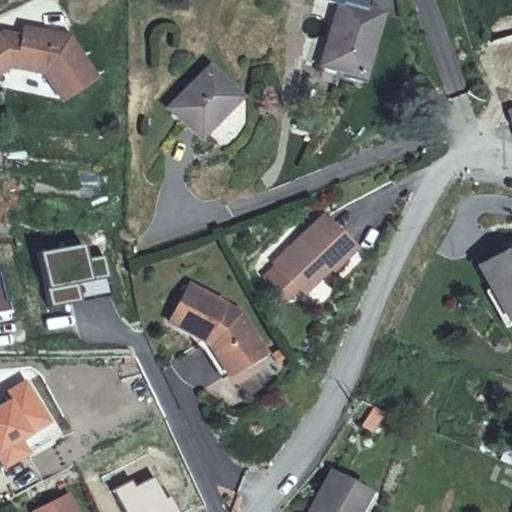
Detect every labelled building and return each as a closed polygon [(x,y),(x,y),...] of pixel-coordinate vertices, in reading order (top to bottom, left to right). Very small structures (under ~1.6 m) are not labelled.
[(357,3),(345,0),(338,0),(324,59),(364,69),(368,52),(366,51),(376,7),(357,3)] [(32,36),(34,27),(22,25),(21,34),(32,36)] [(67,34),(34,27),(32,36),(21,34),(1,29),(0,29),(0,68),(7,63),(41,70),(53,89),(58,96),(93,73),(67,34)] [(205,66),(165,107),(196,136),(236,96),(205,66)] [(351,244),(319,212),(270,261),(272,263),(293,284),(299,290),(315,276),(314,269),(322,262),(328,267),(351,244)] [(497,317),(511,307),(511,279),(509,275),(511,272),(511,255),(501,240),(463,266),(497,317)] [(293,284),(272,263),(261,275),(276,301),(293,284)] [(236,312),(185,284),(164,320),(197,340),(200,336),(223,373),(260,350),(236,312)] [(0,401),(0,454),(4,461),(27,448),(20,434),(29,428),(22,418),(43,406),(26,377),(4,389),(8,396),(0,401)] [(22,418),(29,428),(49,417),(43,406),(22,418)] [(368,484),(334,465),(307,511),(357,511),(358,511),(354,509),(368,484)] [(79,511),(66,487),(32,503),(36,511),(79,511)]
